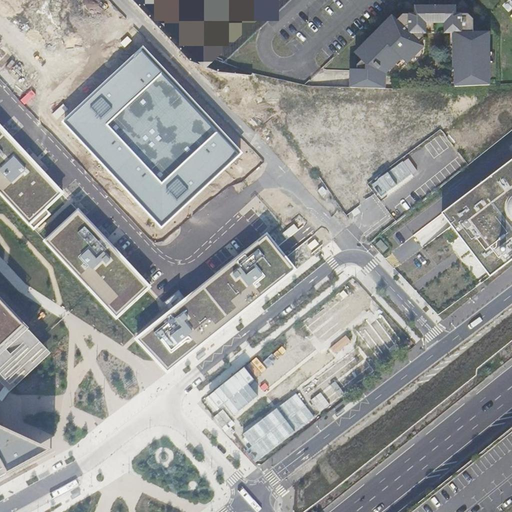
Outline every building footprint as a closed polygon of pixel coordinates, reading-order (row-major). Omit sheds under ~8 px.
[(394,17),(355,52),(362,59),(357,64),(356,69),(350,69),(350,86),(381,87),(382,77),(385,74),(401,58),(407,64),(424,48),(420,44),(424,40),(424,34),(426,34),(426,23),(425,20),(445,19),(445,22),(445,33),(454,33),(455,67),(457,67),(460,67),(461,85),(492,84),(489,32),(481,32),(481,26),(470,12),(469,12),(468,6),(462,6),(462,8),(457,8),(457,5),(416,7),(416,10),(411,11),(411,9),(405,9),(405,11),(404,11),(396,19),(394,17)] [(243,155),(145,49),(63,123),(160,230),(243,155)] [(0,128),(0,192),(33,228),(45,218),(40,214),(61,194),(0,128)] [(511,161),(443,214),(447,220),(490,276),(511,259),(511,161)] [(407,163),(382,182),(400,206),(425,187),(407,163)] [(148,286),(77,211),(45,241),(91,291),(115,318),(148,286)] [(378,245),(387,255),(399,244),(390,234),(378,245)] [(294,270),(265,236),(136,339),(155,361),(166,372),(294,270)] [(255,461),(379,372),(350,332),(379,310),(364,289),(361,291),(355,283),(349,288),(348,287),(298,324),(314,346),(309,350),(324,371),(269,411),(262,402),(268,398),(247,368),(202,400),(223,429),(229,425),(238,437),(242,434),(251,446),(247,450),(255,461)] [(0,381),(10,392),(50,352),(39,340),(0,298),(0,381)] [(101,316),(98,320),(107,329),(111,325),(101,316)] [(203,351),(196,357),(198,360),(206,354),(203,351)] [(0,478),(54,450),(0,425),(0,478)]
